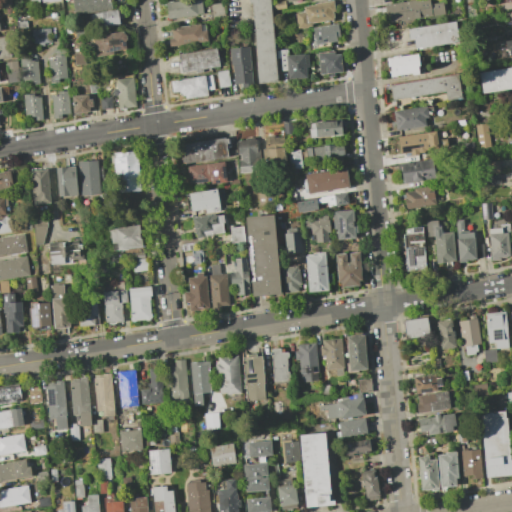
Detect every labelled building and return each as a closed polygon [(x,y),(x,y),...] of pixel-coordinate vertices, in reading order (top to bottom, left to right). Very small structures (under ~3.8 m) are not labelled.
[(105,0),(106,2),(110,2),(111,8),(73,14),(72,3),(71,0),(105,0)] [(185,0),(199,0),(201,14),(167,19),(165,3),(185,0)] [(268,0),(276,81),(256,83),(254,62),(255,62),(250,3),(248,3),(247,0),(268,0)] [(303,12),(302,7),(314,5),(313,3),(332,0),(334,11),(331,11),(333,21),(328,22),(328,20),(326,20),(326,23),(323,23),(322,21),(310,23),(310,26),(297,28),(294,13),(303,12)] [(415,0),(428,0),(429,4),(441,2),(443,14),(386,23),(383,5),(415,0)] [(209,4),(221,2),(223,15),(211,17),(209,4)] [(116,10),(118,23),(102,26),(101,23),(90,25),(88,14),(116,10)] [(454,21),(457,42),(414,48),(412,38),(408,39),(406,29),(454,21)] [(312,34),(311,27),(336,23),(338,37),(335,38),(335,41),(314,44),(313,42),(312,42),(311,34),(312,34)] [(171,37),(170,28),(198,24),(199,25),(203,24),(204,30),(205,30),(206,41),(169,46),(167,38),(171,37)] [(86,26),(87,35),(73,38),(71,29),(86,26)] [(48,28),(49,33),(48,33),(49,42),(46,42),(46,45),(40,46),(39,43),(33,44),(31,30),(48,28)] [(122,31),(124,49),(112,51),(113,54),(93,57),(90,36),(122,31)] [(0,36),(7,35),(10,57),(0,58),(0,36)] [(511,59),(509,60),(508,49),(505,50),(503,41),(511,39),(511,59)] [(81,41),(84,64),(74,65),(71,42),(81,41)] [(247,47),(251,85),(241,87),(241,83),(233,84),(231,65),(230,65),(228,49),(247,47)] [(214,48),(217,66),(201,68),(202,71),(195,72),(195,69),(181,72),(178,55),(214,48)] [(286,49),(287,55),(306,53),(308,67),(305,67),(305,78),(287,79),(287,71),(279,71),(277,49),(286,49)] [(333,51),(333,55),(339,54),(340,72),(318,74),(316,53),(333,51)] [(53,58),(52,55),(64,54),(66,77),(57,78),(58,82),(49,82),(47,58),(53,58)] [(416,54),(418,66),(416,66),(417,74),(411,75),(410,73),(389,76),(388,70),(387,71),(385,59),(391,58),(391,56),(399,55),(399,56),(416,54)] [(19,59),(28,58),(28,61),(36,60),(38,84),(29,85),(28,80),(21,81),(19,59)] [(16,60),(18,82),(7,83),(4,62),(16,60)] [(511,87),(481,93),(478,72),(511,66),(511,87)] [(226,70),(229,86),(218,88),(215,72),(226,70)] [(210,74),(213,89),(205,90),(206,95),(184,99),(183,94),(178,94),(178,92),(171,92),(169,80),(210,74)] [(456,74),(460,98),(445,100),(444,91),(391,100),(389,85),(456,74)] [(116,91),(115,80),(131,78),(135,107),(118,109),(116,94),(114,94),(114,91),(116,91)] [(89,92),(88,84),(101,83),(102,91),(89,92)] [(58,94),(58,92),(66,91),(69,113),(61,114),(61,118),(53,119),(50,95),(58,94)] [(22,94),(30,94),(30,97),(39,96),(41,120),(32,120),(32,117),(24,117),(22,94)] [(86,94),(87,99),(90,99),(91,107),(87,107),(88,112),(72,113),(70,96),(86,94)] [(110,97),(112,108),(100,110),(99,98),(110,97)] [(424,126),(395,130),(392,110),(425,106),(427,117),(423,118),(424,126)] [(312,129),(312,123),(339,120),(341,134),(308,137),(307,129),(312,129)] [(289,122),(291,133),(283,134),(282,123),(289,122)] [(489,147),(478,148),(474,125),(486,123),(489,147)] [(435,130),(437,148),(399,154),(396,136),(435,130)] [(261,138),(269,137),(269,139),(281,138),(284,169),(267,171),(265,152),(263,152),(261,138)] [(225,138),(226,143),(224,144),(226,156),(179,163),(177,145),(225,138)] [(255,139),(257,158),(259,158),(260,170),(238,172),(237,160),(240,160),(239,154),(237,154),(236,141),(255,139)] [(332,144),(332,146),(343,145),(343,155),(333,155),(333,160),(324,161),(323,160),(307,161),(305,147),(332,144)] [(298,149),(301,167),(289,169),(286,151),(298,149)] [(112,152),(135,150),(139,184),(115,186),(112,152)] [(433,178),(402,183),(399,163),(430,158),(433,178)] [(95,160),(99,193),(79,195),(76,162),(95,160)] [(499,171),(479,174),(478,163),(498,160),(499,171)] [(222,162),(225,181),(210,183),(209,175),(207,175),(208,181),(200,182),(200,184),(195,185),(195,182),(188,183),(185,166),(222,162)] [(73,166),(76,194),(57,195),(54,168),(73,166)] [(344,167),(347,186),(306,193),(303,174),(344,167)] [(46,169),(49,202),(38,203),(37,199),(31,200),(29,170),(46,169)] [(0,172),(8,171),(11,190),(0,191),(0,172)] [(432,186),(435,205),(404,209),(403,198),(404,198),(403,192),(412,191),(412,188),(432,186)] [(215,188),(218,206),(190,211),(187,193),(215,188)] [(345,192),(346,203),(326,207),(325,202),(319,203),(319,196),(345,192)] [(315,199),(316,209),(296,212),(295,202),(315,199)] [(491,219),(482,220),(480,203),(490,203),(491,219)] [(351,210),(353,224),(355,224),(356,232),(354,232),(354,237),(337,238),(335,228),(332,228),(331,212),(351,210)] [(271,214),(279,294),(250,296),(249,281),(254,280),(249,235),(244,236),(242,217),(271,214)] [(316,221),(316,215),(327,214),(328,232),(326,232),(326,241),(315,242),(314,233),(308,233),(307,222),(316,221)] [(45,215),(47,226),(41,244),(34,245),(32,215),(45,215)] [(209,215),(209,217),(221,215),(222,223),(221,223),(222,232),(202,235),(203,236),(195,238),(195,234),(193,234),(191,218),(209,215)] [(462,218),(463,230),(472,229),(475,259),(458,261),(454,219),(462,218)] [(436,220),(436,227),(439,227),(440,233),(451,232),(454,261),(435,263),(432,235),(426,236),(425,221),(436,220)] [(508,256),(499,257),(499,260),(490,261),(487,229),(499,228),(498,225),(508,224),(509,234),(506,234),(508,256)] [(108,231),(107,229),(138,225),(141,246),(111,251),(109,238),(103,239),(102,232),(108,231)] [(241,226),(243,241),(231,243),(229,228),(241,226)] [(422,228),(425,269),(405,271),(403,234),(405,234),(404,229),(422,228)] [(298,231),(300,250),(285,252),(283,233),(298,231)] [(0,237),(22,234),(25,251),(0,254),(0,237)] [(80,240),(82,259),(71,260),(71,262),(49,264),(47,243),(80,240)] [(201,250),(202,262),(191,263),(190,251),(201,250)] [(316,254),(316,252),(324,251),(327,290),(307,291),(304,255),(316,254)] [(344,253),(345,264),(348,264),(347,253),(357,252),(360,280),(357,280),(357,285),(340,287),(340,282),(337,282),(334,254),(344,253)] [(0,260),(25,256),(28,275),(0,279),(0,260)] [(235,271),(234,258),(245,257),(246,266),(248,265),(248,275),(247,275),(247,286),(249,286),(249,288),(247,288),(248,294),(235,295),(235,283),(229,284),(228,272),(235,271)] [(146,258),(147,269),(133,272),(131,260),(146,258)] [(207,275),(211,275),(210,270),(209,270),(208,265),(218,264),(219,274),(224,274),(227,305),(210,307),(207,275)] [(296,264),(300,291),(283,293),(279,266),(296,264)] [(34,276),(35,288),(24,289),(23,277),(34,276)] [(187,291),(186,278),(204,276),(208,308),(189,310),(188,304),(185,304),(184,302),(183,302),(182,292),(187,291)] [(0,280),(7,280),(8,292),(0,292),(0,280)] [(49,285),(62,284),(63,298),(65,298),(68,327),(53,328),(49,285)] [(127,288),(149,287),(150,296),(148,296),(150,320),(130,322),(127,288)] [(102,291),(124,290),(125,302),(121,302),(122,322),(104,323),(102,291)] [(95,292),(98,325),(78,326),(76,293),(95,292)] [(2,303),(2,294),(14,293),(14,302),(20,302),(21,326),(17,326),(17,332),(5,333),(4,313),(1,313),(1,303),(2,303)] [(32,308),(32,303),(47,302),(49,325),(45,326),(45,327),(41,327),(41,326),(39,326),(39,328),(32,328),(31,327),(29,327),(27,308),(32,308)] [(504,312),(507,348),(495,349),(494,343),(487,343),(485,313),(504,312)] [(449,317),(454,347),(440,350),(434,320),(449,317)] [(403,321),(425,318),(428,335),(405,338),(403,321)] [(475,318),(479,344),(475,345),(476,351),(474,352),(474,354),(464,356),(463,346),(461,347),(457,321),(475,318)] [(345,336),(362,335),(365,369),(357,370),(357,372),(345,373),(345,363),(347,362),(345,336)] [(322,347),(322,340),(339,338),(343,375),(335,376),(334,368),(324,369),(323,354),(320,354),(319,348),(322,347)] [(297,351),(297,344),(314,343),(317,380),(303,381),(302,373),(299,373),(298,360),(294,360),(293,351),(297,351)] [(279,348),(279,352),(286,352),(287,357),(285,358),(286,371),(288,371),(288,380),(272,381),(270,348),(279,348)] [(482,350),(495,349),(495,361),(483,362),(482,350)] [(216,364),(216,357),(236,355),(239,393),(226,394),(226,392),(218,393),(217,374),(214,374),(214,364),(216,364)] [(260,356),(264,398),(246,400),(241,358),(260,356)] [(174,366),(173,360),(184,359),(188,402),(176,403),(176,398),(169,399),(166,366),(174,366)] [(207,361),(208,368),(206,368),(208,392),(200,393),(201,405),(192,405),(188,363),(207,361)] [(149,388),(147,369),(159,368),(161,402),(140,404),(139,389),(149,388)] [(116,371),(133,370),(137,411),(128,412),(127,410),(126,410),(126,406),(120,407),(116,371)] [(92,375),(109,374),(113,414),(103,415),(102,410),(96,410),(92,375)] [(433,375),(434,379),(439,378),(440,386),(435,386),(435,391),(414,394),(412,378),(433,375)] [(70,382),(70,379),(86,378),(90,424),(78,425),(77,414),(71,415),(69,382),(70,382)] [(369,378),(370,391),(357,392),(356,380),(369,378)] [(44,383),(62,381),(66,428),(54,429),(53,418),(47,419),(44,383)] [(0,387),(17,384),(19,401),(0,404),(0,387)] [(38,389),(40,402),(29,403),(27,391),(38,389)] [(417,404),(415,396),(446,391),(447,400),(450,399),(451,404),(448,404),(448,408),(416,414),(414,404),(417,404)] [(337,403),(337,401),(361,397),(364,414),(350,417),(350,419),(346,420),(346,417),(340,418),(339,417),(327,419),(325,408),(318,409),(318,406),(337,403)] [(0,411),(19,408),(22,425),(0,427),(0,411)] [(503,410),(503,418),(505,418),(508,460),(510,459),(511,475),(484,477),(479,412),(503,410)] [(216,412),(218,427),(204,429),(202,414),(216,412)] [(433,417),(433,415),(438,414),(438,416),(452,414),(454,425),(451,426),(452,431),(427,435),(426,431),(418,432),(416,419),(433,417)] [(337,431),(335,422),(363,418),(366,433),(334,438),(333,432),(337,431)] [(101,419),(102,432),(92,433),(91,420),(101,419)] [(29,421),(41,420),(42,427),(30,429),(29,421)] [(68,424),(77,423),(78,440),(69,441),(68,424)] [(139,429),(141,448),(119,450),(117,431),(139,429)] [(324,432),(329,500),(332,500),(332,505),(304,507),(299,434),(324,432)] [(0,437),(21,434),(24,450),(0,454),(0,437)] [(367,439),(369,451),(361,452),(361,453),(357,454),(356,452),(349,454),(349,455),(344,456),(341,443),(367,439)] [(288,440),(289,441),(297,440),(299,462),(282,464),(279,441),(288,440)] [(247,456),(246,442),(269,441),(270,454),(247,456)] [(231,444),(234,463),(210,466),(208,447),(231,444)] [(43,445),(45,454),(33,455),(32,447),(43,445)] [(167,449),(169,473),(148,475),(146,450),(167,449)] [(478,449),(481,478),(467,479),(467,476),(462,476),(460,451),(478,449)] [(444,455),(443,453),(454,452),(457,478),(454,478),(455,486),(439,487),(436,455),(444,455)] [(427,456),(428,460),(434,459),(437,488),(419,490),(416,457),(427,456)] [(108,458),(109,478),(108,478),(108,479),(106,479),(106,478),(96,479),(94,459),(108,458)] [(0,463),(24,460),(26,467),(28,466),(30,475),(0,479),(0,463)] [(265,463),(265,475),(260,475),(260,478),(266,477),(267,490),(243,492),(241,465),(265,463)] [(361,473),(361,471),(373,469),(378,499),(364,501),(360,474),(361,473)] [(46,471),(47,479),(35,481),(34,473),(46,471)] [(129,476),(130,485),(121,486),(120,477),(129,476)] [(292,484),(296,503),(294,503),(294,507),(279,509),(274,480),(289,478),(291,485),(292,484)] [(234,493),(235,493),(235,500),(238,500),(239,506),(236,506),(236,511),(216,511),(216,489),(224,489),(224,479),(233,479),(234,493)] [(81,480),(83,497),(75,498),(73,481),(81,480)] [(104,480),(105,493),(97,494),(96,481),(104,480)] [(204,482),(204,491),(207,491),(209,511),(187,511),(185,484),(190,484),(190,481),(198,480),(199,483),(204,482)] [(152,511),(150,487),(165,485),(165,491),(171,490),(173,511),(152,511)] [(0,489),(26,486),(28,502),(0,506),(0,489)] [(87,505),(86,495),(96,494),(97,511),(79,511),(79,506),(87,505)] [(48,497),(49,505),(38,506),(37,499),(48,497)] [(144,497),(145,511),(129,511),(128,498),(144,497)] [(267,497),(269,511),(257,511),(245,511),(245,499),(267,497)] [(61,509),(60,501),(72,500),(73,511),(56,511),(56,510),(61,509)] [(120,500),(121,511),(104,511),(103,502),(120,500)]
